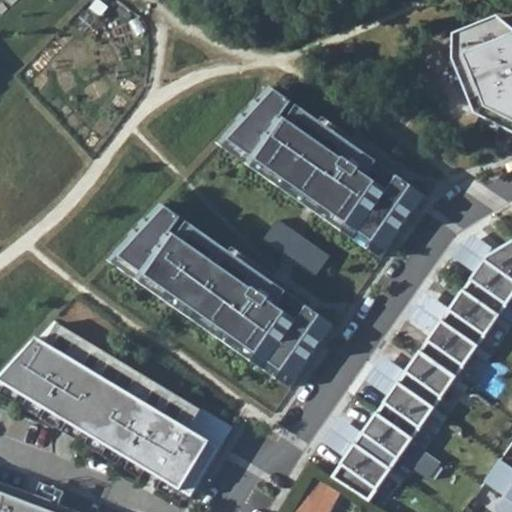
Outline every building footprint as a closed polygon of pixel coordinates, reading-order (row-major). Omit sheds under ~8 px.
[(455,58),(477,112),(511,130),(511,26),(499,15),(460,31),(455,58)] [(426,194),(274,87),(221,144),(382,258),(426,194)] [(336,324),(164,204),(111,261),(291,387),(336,324)] [(331,256),(279,219),(264,240),(316,277),(331,256)] [(345,459),(332,477),(370,502),(511,300),(511,241),(504,246),(482,278),(476,274),(465,290),(471,294),(461,309),(455,304),(443,321),(449,325),(439,339),(433,335),(421,352),(427,356),(417,371),(410,367),(399,383),(405,387),(395,402),(389,398),(377,414),(383,418),(373,432),(367,428),(356,444),(362,449),(352,463),(345,459)] [(38,337),(0,378),(0,381),(192,497),(222,448),(191,429),(203,410),(59,323),(48,342),(38,337)] [(511,511),(511,468),(500,460),(484,482),(507,498),(499,511),(501,511),(511,511)] [(77,511),(0,482),(0,498),(36,511),(77,511)] [(305,511),(306,511),(335,511),(345,496),(322,482),(305,511)] [(36,511),(0,498),(0,511),(36,511)]
